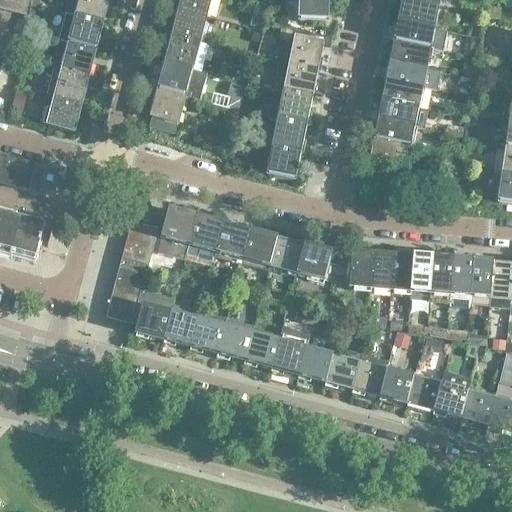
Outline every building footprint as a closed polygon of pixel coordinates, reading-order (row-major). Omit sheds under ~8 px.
[(15,14),(18,0),(6,0),(3,11),(15,14)] [(27,17),(31,0),(18,0),(15,14),(27,17)] [(101,26),(108,0),(81,0),(76,20),(101,26)] [(205,18),(209,0),(182,0),(180,12),(205,18)] [(325,25),(326,0),(299,0),(299,24),(325,25)] [(436,13),(438,0),(403,0),(403,6),(436,13)] [(432,32),(436,13),(403,6),(399,26),(432,32)] [(198,45),(205,18),(180,12),(173,39),(198,45)] [(94,53),(101,26),(76,20),(69,47),(94,53)] [(428,52),(432,32),(399,26),(395,45),(428,52)] [(321,46),(323,38),(297,33),(295,40),(321,46)] [(191,72),(198,45),(173,39),(165,66),(191,72)] [(315,74),(321,46),(295,40),(290,68),(315,74)] [(424,72),(428,52),(395,45),(391,65),(424,72)] [(87,80),(94,53),(69,47),(62,74),(87,80)] [(24,70),(26,64),(16,61),(14,68),(24,70)] [(420,91),(424,72),(391,65),(387,84),(420,91)] [(183,100),(191,72),(165,66),(158,93),(183,100)] [(310,101),(315,74),(290,68),(284,96),(310,101)] [(80,107),(87,80),(62,74),(55,101),(80,107)] [(416,111),(420,91),(387,84),(383,104),(416,111)] [(173,137),(183,100),(158,93),(148,131),(173,137)] [(304,128),(310,101),(284,96),(279,123),(304,128)] [(73,135),(80,107),(55,101),(47,128),(73,135)] [(412,130),(416,111),(383,104),(379,124),(412,130)] [(299,156),(304,128),(279,123),(273,151),(299,156)] [(408,150),(412,130),(379,124),(375,143),(408,150)] [(404,170),(408,150),(375,143),(371,163),(404,170)] [(511,179),(511,150),(506,150),(502,178),(511,179)] [(293,184),(299,156),(273,151),(267,178),(293,184)] [(0,186),(4,187),(12,160),(0,157),(0,186)] [(28,193),(35,166),(34,166),(12,160),(4,187),(28,193)] [(53,194),(59,173),(45,169),(40,191),(53,194)] [(511,208),(511,179),(502,178),(498,206),(511,208)] [(0,256),(10,259),(22,214),(0,208),(0,256)] [(34,265),(44,229),(51,231),(54,223),(22,214),(10,259),(34,265)] [(162,234),(166,222),(134,214),(131,226),(156,232),(156,233),(162,234)] [(188,248),(195,221),(167,214),(166,222),(162,234),(160,241),(188,248)] [(215,255),(222,229),(195,221),(188,248),(215,255)] [(153,244),(156,233),(156,232),(131,226),(128,237),(153,244)] [(242,262),(249,236),(222,229),(215,255),(242,262)] [(269,269),(276,243),(249,236),(242,262),(269,269)] [(150,256),(153,244),(128,237),(125,249),(150,256)] [(296,276),(303,250),(276,243),(269,269),(296,276)] [(147,268),(150,256),(125,249),(122,261),(147,268)] [(324,284),(331,257),(303,250),(296,276),(324,284)] [(370,291),(373,257),(352,255),(349,289),(370,291)] [(390,293),(392,259),(373,257),(370,291),(390,293)] [(410,294),(412,260),(392,259),(390,293),(410,294)] [(430,296),(432,262),(412,260),(410,294),(430,296)] [(144,279),(147,268),(122,261),(119,272),(144,279)] [(450,298),(452,264),(432,262),(430,296),(450,298)] [(470,299),(472,265),(452,264),(450,298),(470,299)] [(489,301),(492,267),(472,265),(470,299),(489,301)] [(509,303),(511,269),(511,268),(492,267),(489,301),(509,303)] [(141,291),(144,279),(119,272),(116,284),(141,291)] [(138,303),(141,291),(116,284),(113,296),(138,303)] [(136,309),(138,303),(113,296),(110,307),(135,314),(136,309)] [(132,324),(135,314),(110,307),(106,319),(132,326),(132,324)] [(138,325),(142,310),(136,309),(135,314),(132,324),(138,325)] [(163,343),(170,317),(142,310),(138,325),(135,335),(163,343)] [(190,350),(197,325),(170,317),(163,343),(190,350)] [(217,357),(224,332),(197,325),(190,350),(217,357)] [(244,364),(251,339),(224,332),(217,357),(244,364)] [(271,371),(278,346),(251,339),(244,364),(271,371)] [(298,378),(305,353),(278,346),(271,371),(298,378)] [(325,385),(332,360),(305,353),(298,378),(325,385)] [(352,393),(359,367),(332,360),(325,385),(352,393)] [(379,400),(386,374),(359,367),(352,393),(379,400)] [(406,407),(413,382),(386,374),(379,400),(406,407)] [(433,414),(440,389),(413,382),(406,407),(433,414)] [(460,421),(467,396),(440,389),(433,414),(460,421)] [(487,428),(494,403),(467,396),(460,421),(487,428)] [(511,434),(511,407),(494,403),(487,428),(511,434)]
